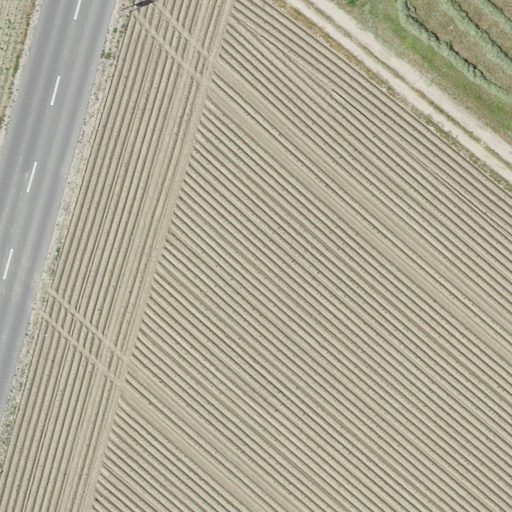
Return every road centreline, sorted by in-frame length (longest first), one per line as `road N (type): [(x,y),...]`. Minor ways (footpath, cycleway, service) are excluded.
road 1 (tertiary): [(0,282),(76,0)]
road 2 (track): [(301,0),(511,170)]
